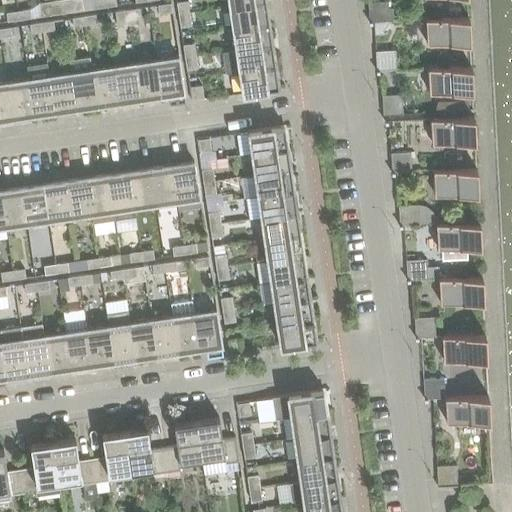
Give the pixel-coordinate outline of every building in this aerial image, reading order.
[(61,13),(59,0),(55,0),(39,2),(41,16),(61,13)] [(80,0),(59,0),(61,13),(82,10),(80,0)] [(103,7),(102,0),(90,0),(92,8),(103,7)] [(177,14),(188,13),(186,0),(175,2),(177,14)] [(232,28),(267,23),(264,1),(229,7),(232,28)] [(391,7),(387,7),(387,1),(367,2),(368,23),(371,23),(371,22),(392,21),(391,7)] [(169,3),(156,5),(158,14),(171,12),(169,3)] [(139,16),(137,8),(126,10),(127,18),(139,16)] [(18,19),(30,18),(28,9),(17,11),(18,19)] [(127,18),(126,10),(114,11),(116,26),(128,25),(127,18)] [(18,19),(17,11),(5,12),(6,21),(18,19)] [(177,14),(179,27),(190,25),(188,13),(177,14)] [(96,23),(95,14),(83,16),(84,25),(96,23)] [(84,25),(83,16),(71,18),(73,26),(84,25)] [(426,44),(469,41),(467,17),(424,19),(426,44)] [(53,29),(52,21),(40,22),(42,31),(53,29)] [(42,31),(40,22),(29,24),(30,33),(42,31)] [(235,50),(271,44),(267,23),(232,28),(235,50)] [(0,37),(10,36),(9,27),(0,28),(0,37)] [(184,57),(195,55),(193,43),(182,45),(184,57)] [(238,71),(274,66),(271,44),(235,50),(222,52),(225,73),(238,71)] [(374,51),(375,70),(375,72),(378,71),(395,70),(394,50),(374,51)] [(184,57),(186,69),(196,68),(195,55),(184,57)] [(177,56),(155,60),(160,95),(167,94),(168,104),(184,102),(177,56)] [(155,60),(134,63),(139,98),(160,95),(155,60)] [(134,63),(112,66),(118,102),(139,98),(134,63)] [(112,66),(91,69),(96,105),(118,102),(112,66)] [(242,93),(277,88),(274,66),(238,71),(242,93)] [(428,93),(471,91),(470,66),(427,68),(428,93)] [(91,69),(70,72),(75,108),(96,105),(91,69)] [(70,72),(48,76),(53,111),(75,108),(70,72)] [(48,76),(27,79),(32,114),(53,111),(48,76)] [(27,79),(5,82),(11,118),(32,114),(27,79)] [(5,82),(0,82),(0,119),(11,118),(5,82)] [(200,85),(189,87),(191,99),(202,98),(200,85)] [(381,95),(382,115),(402,114),(401,94),(381,95)] [(464,99),(453,100),(439,107),(436,106),(434,112),(456,111),(467,108),(464,99)] [(431,143),(474,141),(473,116),(429,119),(431,143)] [(250,153),(286,148),(283,125),(247,131),(250,153)] [(208,138),(197,139),(199,152),(210,150),(208,138)] [(289,169),(286,148),(250,153),(254,174),(289,169)] [(410,152),(390,153),(391,172),(390,172),(390,173),(394,173),(393,172),(411,171),(410,152)] [(198,197),(193,161),(171,165),(176,200),(177,209),(197,206),(196,197),(198,197)] [(155,203),(176,200),(171,165),(149,168),(155,203)] [(149,168),(128,171),(133,207),(155,203),(149,168)] [(202,182),(213,180),(211,168),(200,170),(202,182)] [(433,195),(476,193),(475,168),(432,170),(433,195)] [(257,196),(292,190),(289,169),(254,174),(257,196)] [(128,171),(106,174),(112,210),(133,207),(128,171)] [(85,177),(90,213),(92,223),(113,219),(112,210),(106,174),(85,177)] [(85,177),(64,181),(69,216),(90,213),(85,177)] [(202,182),(204,194),(215,193),(213,180),(202,182)] [(47,219),(69,216),(64,181),(42,184),(47,219)] [(42,184),(21,187),(26,223),(47,219),(42,184)] [(0,195),(5,226),(26,223),(21,187),(0,190),(0,195)] [(257,196),(260,217),(296,212),(292,190),(257,196)] [(398,226),(401,226),(401,225),(418,224),(417,205),(397,206),(398,225),(398,226)] [(209,225),(220,223),(218,211),(207,212),(209,225)] [(263,238),(299,233),(296,212),(260,217),(263,238)] [(467,246),(479,246),(478,221),(435,223),(436,248),(451,247),(451,259),(468,258),(467,246)] [(209,225),(211,237),(221,235),(220,223),(209,225)] [(302,255),(299,233),(263,238),(266,260),(302,255)] [(205,241),(194,243),(195,252),(206,250),(205,241)] [(184,253),(195,252),(194,243),(182,245),(184,253)] [(184,253),(182,245),(171,247),(172,255),(184,253)] [(141,260),(153,258),(151,249),(140,251),(141,260)] [(141,260),(140,251),(128,253),(129,262),(141,260)] [(215,267),(226,266),(224,254),(213,255),(215,267)] [(305,276),(302,255),(266,260),(270,281),(305,276)] [(98,266),(110,264),(109,256),(97,258),(98,266)] [(207,256),(194,258),(195,267),(208,265),(207,256)] [(98,266),(97,258),(85,259),(87,268),(98,266)] [(406,281),(409,280),(426,279),(425,259),(405,260),(405,280),(406,281)] [(176,270),(175,261),(163,263),(165,271),(176,270)] [(56,273),(67,271),(66,262),(54,264),(56,273)] [(165,271),(163,263),(152,265),(153,273),(165,271)] [(56,273),(54,264),(43,266),(44,274),(56,273)] [(121,269),(122,278),(123,283),(145,280),(143,266),(121,269)] [(215,267),(217,280),(228,278),(226,266),(215,267)] [(12,279),(24,277),(23,269),(11,270),(12,279)] [(121,269),(109,271),(110,280),(122,278),(121,269)] [(12,279),(11,270),(0,271),(0,276),(1,281),(12,279)] [(91,282),(90,274),(78,276),(79,284),(91,282)] [(79,284),(78,276),(66,277),(67,286),(79,284)] [(308,297),(305,276),(270,281),(273,303),(308,297)] [(439,303),(482,300),(481,276),(438,278),(439,303)] [(47,280),(35,282),(36,291),(48,289),(47,280)] [(36,291),(35,282),(23,284),(24,292),(36,291)] [(221,310),(232,309),(231,296),(220,298),(221,310)] [(276,324),(312,319),(308,297),(273,303),(276,324)] [(86,308),(68,309),(69,326),(87,325),(86,308)] [(221,310),(223,322),(234,321),(232,309),(221,310)] [(215,310),(193,313),(198,348),(204,347),(206,357),(222,355),(215,310)] [(134,358),(128,322),(127,311),(106,314),(108,325),(107,326),(112,361),(134,358)] [(193,313),(171,316),(177,352),(198,348),(193,313)] [(155,355),(177,352),(171,316),(150,319),(155,355)] [(414,338),(417,338),(417,337),(434,336),(433,317),(413,318),(414,338)] [(155,355),(150,319),(128,322),(134,358),(155,355)] [(279,346),(315,341),(312,319),(276,324),(279,346)] [(91,364),(112,361),(107,326),(86,329),(91,364)] [(0,342),(5,377),(27,374),(21,338),(19,327),(0,329),(0,342)] [(86,329),(64,332),(69,368),(91,364),(86,329)] [(48,371),(69,368),(64,332),(43,335),(48,371)] [(442,361),(485,358),(484,334),(441,336),(442,361)] [(48,371),(43,335),(21,338),(27,374),(48,371)] [(238,338),(227,340),(229,352),(240,351),(238,338)] [(422,379),(423,398),(423,400),(426,399),(443,398),(442,378),(422,379)] [(282,418),(325,411),(322,389),(271,397),(274,419),(282,418)] [(445,422),(488,420),(487,395),(444,398),(445,422)] [(248,401),(237,403),(238,415),(249,414),(248,401)] [(293,438),(329,433),(325,411),(282,418),(285,439),(293,438)] [(217,417),(195,420),(201,461),(222,458),(223,463),(238,461),(234,437),(221,439),(217,417)] [(179,464),(201,461),(195,420),(172,424),(175,445),(162,447),(166,472),(180,469),(179,464)] [(146,427),(123,431),(129,472),(150,468),(151,474),(166,472),(162,447),(149,449),(146,427)] [(104,456),(90,458),(94,482),(109,480),(108,475),(129,472),(123,431),(100,434),(104,456)] [(242,445),(253,444),(251,432),(240,433),(242,445)] [(296,459),(332,454),(329,433),(293,438),(296,459)] [(79,484),(94,482),(90,458),(77,460),(74,438),(51,441),(57,482),(79,479),(79,484)] [(32,467),(19,469),(22,493),(37,491),(36,485),(57,482),(51,441),(29,445),(32,467)] [(254,456),(253,444),(242,445),(244,458),(254,456)] [(8,495),(22,493),(19,469),(5,471),(2,449),(0,449),(0,499),(8,499),(8,495)] [(332,454),(296,459),(299,481),(335,475),(332,454)] [(455,465),(436,466),(436,487),(457,486),(455,465)] [(248,488),(259,487),(257,474),(246,476),(248,488)] [(303,502),(338,497),(335,475),(299,481),(288,483),(291,504),(303,502)] [(261,499),(259,487),(248,488),(250,501),(261,499)] [(340,511),(338,497),(303,502),(304,511),(340,511)]
